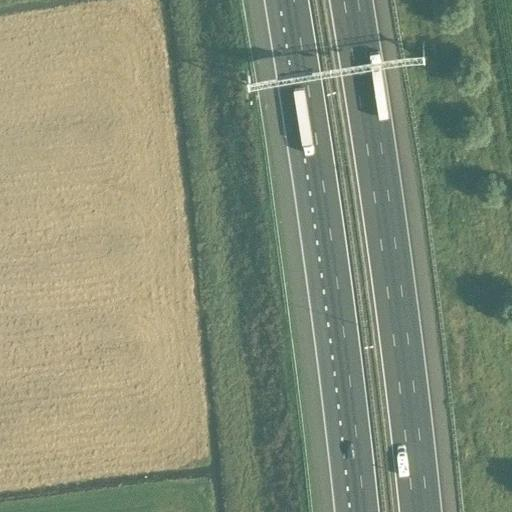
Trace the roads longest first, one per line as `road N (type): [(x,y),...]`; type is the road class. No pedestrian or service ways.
road 1 (motorway): [(284,0),(358,511)]
road 2 (motorway): [(421,511),(348,0)]
